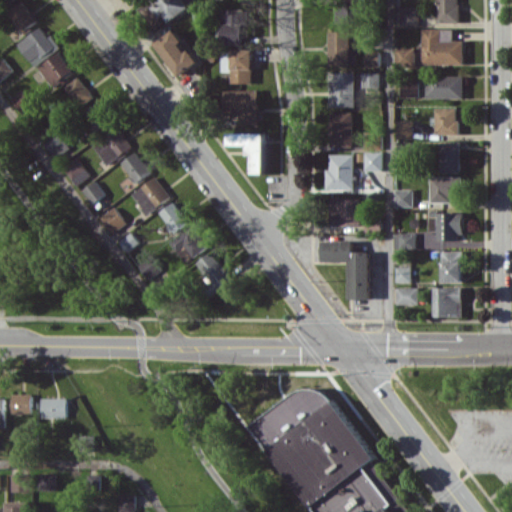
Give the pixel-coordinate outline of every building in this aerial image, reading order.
[(169,24),(190,5),(184,0),(163,0),(155,8),(169,24)] [(460,0),(438,0),(438,22),(461,22),(460,0)] [(24,31),(37,20),(21,1),(7,13),(24,31)] [(338,22),(361,23),(361,4),(338,4),(338,22)] [(420,7),(402,6),(401,25),(420,25),(420,7)] [(245,45),(245,24),(249,24),(249,9),(224,8),(223,45),(245,45)] [(18,43),(35,66),(59,48),(43,25),(18,43)] [(465,40),(455,40),(455,29),(424,28),(423,64),(465,64),(465,40)] [(182,76),(199,61),(174,29),(156,44),(182,76)] [(353,31),(331,30),(330,65),(352,66),(353,31)] [(417,48),(397,47),(397,64),(416,64),(417,48)] [(254,49),(231,49),(231,52),(222,52),(222,71),(232,71),(232,82),(254,83),(254,49)] [(39,68),(54,87),(76,70),(60,51),(39,68)] [(367,65),(381,66),(381,51),(367,51),(367,65)] [(0,80),(14,72),(5,58),(0,61),(0,80)] [(357,72),(331,71),(331,106),(356,107),(357,72)] [(380,72),(364,72),(364,87),(380,87),(380,72)] [(428,98),(465,97),(464,75),(427,76),(428,98)] [(79,108),(95,96),(79,76),(63,88),(79,108)] [(402,97),(421,96),(420,79),(402,80),(402,97)] [(12,96),(21,113),(33,106),(24,89),(12,96)] [(260,90),(224,89),(223,114),(241,114),(241,124),(259,124),(260,90)] [(107,115),(99,102),(84,112),(97,132),(106,126),(102,119),(107,115)] [(459,107),(437,107),(437,134),(460,134),(459,107)] [(354,112),(332,111),(331,145),(354,145),(354,112)] [(414,138),(414,120),(398,119),(397,138),(414,138)] [(94,143),(107,163),(133,147),(120,127),(94,143)] [(59,158),(72,147),(57,131),(45,143),(59,158)] [(265,173),(266,132),(229,132),(229,145),(248,145),(248,153),(253,153),(253,173),(265,173)] [(398,156),(413,156),(413,142),(398,141),(398,156)] [(461,141),(439,141),(439,172),(462,172),(461,141)] [(151,172),(137,151),(122,161),(136,182),(151,172)] [(383,152),(366,152),(366,169),(383,169),(383,152)] [(356,154),(329,153),(329,188),(355,188),(356,154)] [(78,185),(91,174),(76,155),(63,166),(78,185)] [(132,193),(148,214),(172,196),(156,175),(132,193)] [(463,176),(432,176),(432,201),(453,201),(453,192),(463,192),(463,176)] [(93,203),(106,194),(96,180),(83,190),(93,203)] [(414,206),(414,189),(396,189),(395,206),(414,206)] [(361,197),(333,198),(333,225),(362,224),(361,197)] [(157,213),(171,234),(189,222),(175,201),(157,213)] [(112,233),(127,223),(115,206),(101,216),(112,233)] [(430,217),(430,230),(441,230),(441,240),(463,239),(463,211),(440,212),(440,217),(430,217)] [(208,245),(192,225),(170,242),(186,263),(208,245)] [(140,242),(132,231),(119,241),(126,251),(140,242)] [(396,248),(418,248),(417,232),(396,232),(396,248)] [(355,240),(325,240),(324,261),(352,261),(351,298),(371,299),(372,251),(355,250),(355,240)] [(233,279),(212,250),(193,265),(214,293),(233,279)] [(464,282),(465,251),(444,250),(443,281),(464,282)] [(413,282),(413,266),(397,267),(397,282),(413,282)] [(420,286),(398,286),(398,303),(420,303),(420,286)] [(436,316),(464,316),(464,286),(436,287),(436,316)] [(254,422),(315,511),(394,511),(391,506),(394,504),(374,474),(380,470),(374,460),(377,458),(329,389),(302,390),(254,422)] [(34,413),(34,393),(13,394),(13,413),(34,413)] [(68,397),(43,398),(43,417),(69,417),(68,397)] [(32,473),(13,473),(12,491),(32,491),(32,473)] [(56,490),(57,474),(42,474),(41,489),(56,490)] [(136,511),(136,493),(119,494),(119,511),(136,511)] [(31,511),(32,501),(9,501),(9,511),(31,511)]
